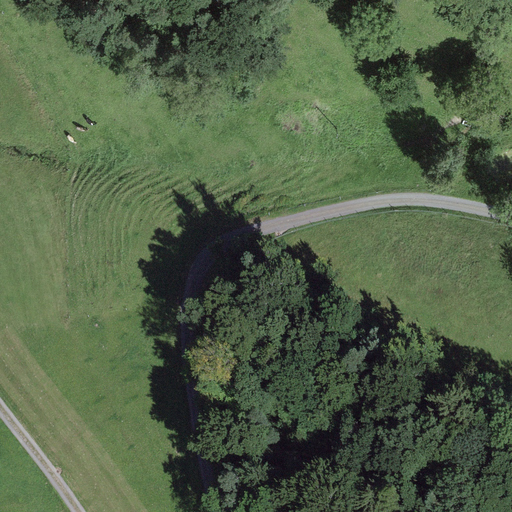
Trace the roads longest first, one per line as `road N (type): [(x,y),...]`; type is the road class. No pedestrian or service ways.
road 1 (unclassified): [(511,219),(426,199),(376,204),(299,217),(226,244),(201,269),(188,324),(225,511)]
road 2 (unclassified): [(78,511),(0,407)]
